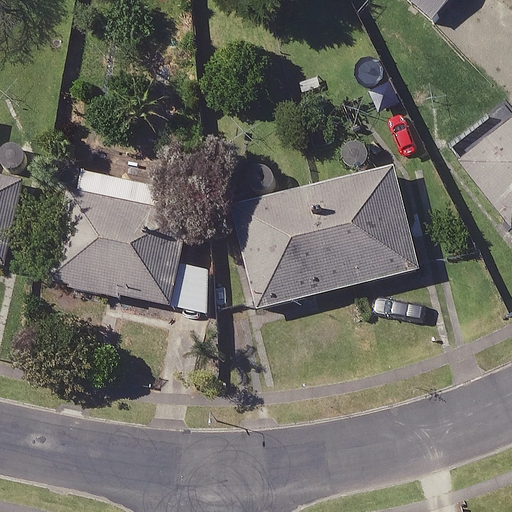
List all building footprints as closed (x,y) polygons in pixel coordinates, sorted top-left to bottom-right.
[(454,0),(408,0),(435,23),(454,0)] [(511,113),(504,120),(458,157),(511,224),(511,113)] [(421,272),(397,171),(238,210),(263,311),(421,272)] [(167,190),(75,173),(54,287),(207,314),(214,272),(181,266),(189,217),(163,213),(167,190)] [(25,186),(0,180),(0,267),(6,269),(25,186)]
